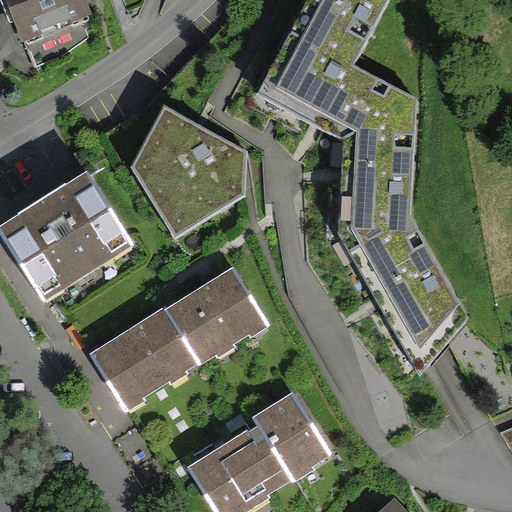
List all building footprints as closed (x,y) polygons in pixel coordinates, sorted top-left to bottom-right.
[(5,0),(23,41),(91,14),(84,0),(5,0)] [(428,383),(480,322),(424,219),(428,102),(367,68),(396,0),(312,0),(268,99),(330,132),(354,145),(351,174),(343,239),(386,312),(428,383)] [(130,175),(172,248),(251,195),(226,152),(156,124),(130,175)] [(0,233),(42,301),(131,247),(86,173),(41,201),(0,225),(0,233)] [(199,363),(264,324),(228,266),(163,305),(199,363)] [(88,352),(124,410),(199,363),(163,305),(88,352)] [(185,467),(213,511),(238,511),(331,453),(292,391),(251,417),(255,423),(185,467)] [(407,511),(393,495),(373,511),(407,511)]
